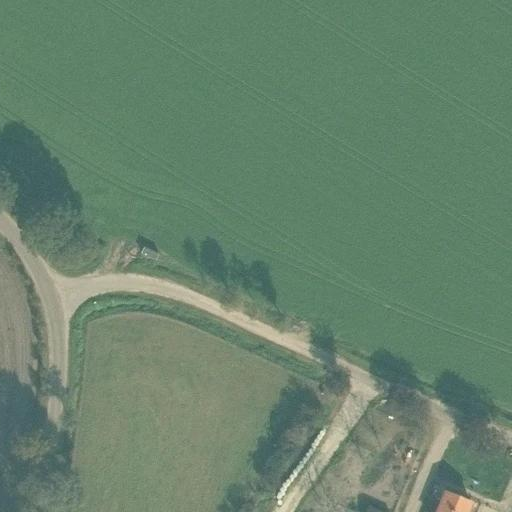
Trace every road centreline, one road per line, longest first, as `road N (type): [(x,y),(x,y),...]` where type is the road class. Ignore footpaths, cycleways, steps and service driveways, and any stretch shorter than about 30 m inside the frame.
road 1 (unclassified): [(53,297),(103,283),(158,285),(511,440)]
road 2 (unclassified): [(39,511),(59,370),(53,297)]
